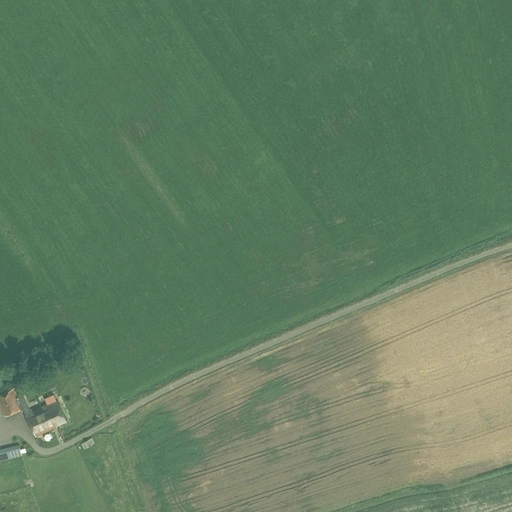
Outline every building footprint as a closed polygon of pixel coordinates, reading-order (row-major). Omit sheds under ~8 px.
[(71,371),(80,367),(77,360),(68,363),(71,371)] [(35,383),(42,402),(58,396),(51,377),(35,383)] [(14,388),(0,394),(0,404),(5,416),(24,408),(36,436),(51,429),(50,428),(54,426),(52,422),(55,421),(52,414),(50,414),(51,417),(47,418),(45,418),(44,415),(45,414),(42,406),(31,411),(23,393),(18,396),(14,388)] [(48,404),(42,406),(45,414),(44,415),(45,418),(47,418),(51,417),(50,414),(52,414),(55,421),(52,422),(54,426),(67,420),(58,401),(49,405),(48,404)] [(19,444),(13,446),(16,456),(21,455),(19,444)]
